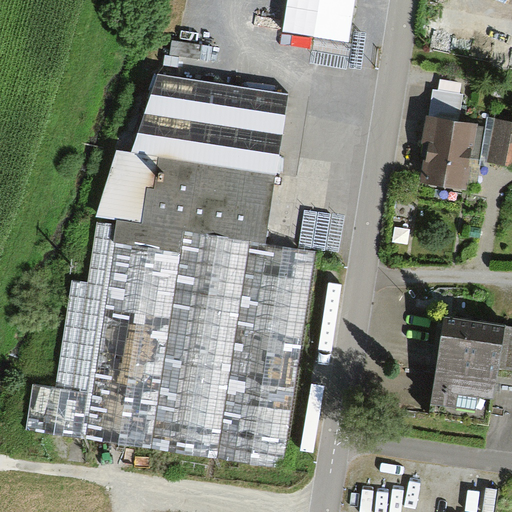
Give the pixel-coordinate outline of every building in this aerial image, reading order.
[(291,0),(285,52),(321,56),(322,47),(353,51),(359,0),(291,0)] [(185,225),(267,237),(291,87),(159,67),(131,146),(117,143),(98,211),(118,214),(117,221),(115,239),(182,248),(185,225)] [(430,108),(427,107),(422,136),(426,137),(420,175),(468,183),(473,155),(482,156),(487,122),(479,121),(480,116),(460,113),(464,91),(434,86),(430,108)] [(511,118),(496,115),(486,158),(511,163),(511,118)] [(26,425),(285,466),(318,247),(267,237),(185,225),(182,248),(115,239),(117,221),(97,218),(88,277),(73,276),(56,382),(35,378),(26,425)] [(506,315),(441,304),(423,410),(490,421),(500,366),(511,368),(511,322),(505,322),(506,315)]
